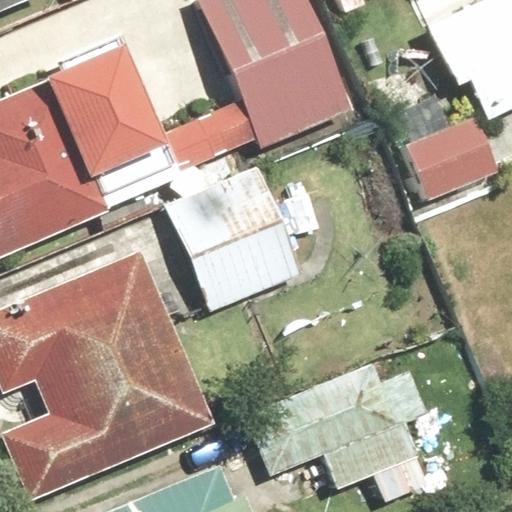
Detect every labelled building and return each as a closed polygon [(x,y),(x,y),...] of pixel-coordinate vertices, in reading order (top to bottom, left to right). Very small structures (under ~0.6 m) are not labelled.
[(0,0),(0,14),(39,0),(0,0)] [(511,0),(444,0),(435,4),(477,106),(511,91),(511,0)] [(0,263),(184,191),(123,37),(0,85),(0,263)] [(491,174),(472,121),(447,130),(435,98),(388,115),(418,200),(491,174)] [(202,424),(138,257),(0,308),(0,381),(29,371),(44,410),(5,424),(30,489),(202,424)] [(362,369),(243,421),(268,477),(289,467),(304,502),(370,473),(384,506),(427,487),(411,450),(453,431),(441,405),(428,411),(410,368),(369,386),(362,369)] [(221,511),(203,466),(88,511),(221,511)]
